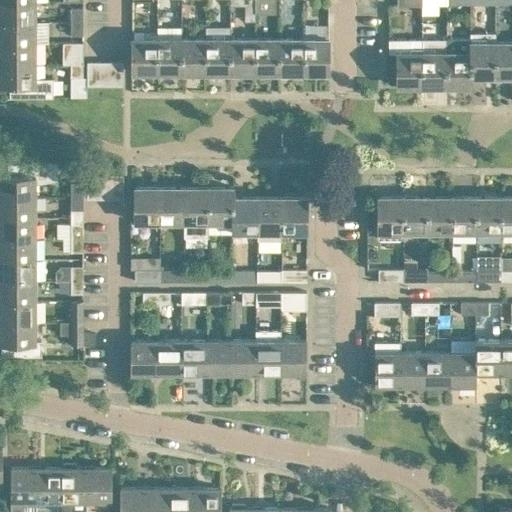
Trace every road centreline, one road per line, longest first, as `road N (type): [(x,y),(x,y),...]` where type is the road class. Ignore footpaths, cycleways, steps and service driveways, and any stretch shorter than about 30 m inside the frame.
road 1 (unclassified): [(340,459),(0,394)]
road 2 (unclassified): [(340,459),(345,289)]
road 3 (residential): [(345,289),(511,289)]
road 4 (unclassified): [(443,511),(413,477),(340,459)]
